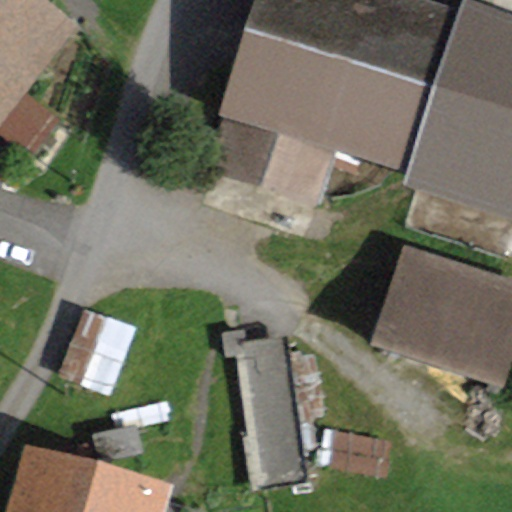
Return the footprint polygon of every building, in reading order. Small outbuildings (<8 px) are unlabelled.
[(54,0),(0,0),(0,139),(6,145),(95,32),(54,0)] [(508,37),(379,0),(284,0),(247,131),(464,192),(508,37)] [(511,289),(415,261),(387,356),(511,393),(511,289)] [(85,322),(61,388),(112,406),(136,340),(85,322)] [(304,493),(287,345),(232,351),(249,499),(304,493)] [(196,511),(201,494),(52,458),(38,511),(196,511)]
